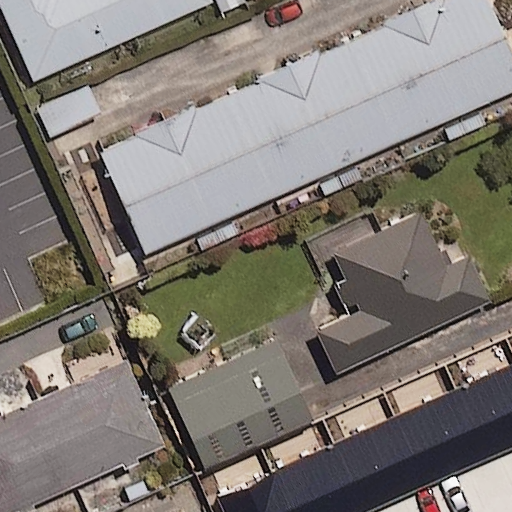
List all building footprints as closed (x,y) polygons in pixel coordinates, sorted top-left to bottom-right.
[(187,0),(0,0),(30,68),(187,0)] [(511,79),(511,48),(490,0),(418,0),(96,142),(140,243),(511,79)] [(416,201),(328,242),(355,298),(311,318),(332,363),(487,290),(464,243),(441,254),(416,201)] [(273,330),(165,378),(201,459),(309,411),(273,330)] [(122,349),(0,402),(0,507),(161,436),(122,349)] [(422,387),(354,417),(394,511),(511,511),(511,362),(474,379),(477,385),(430,406),(422,387)]
